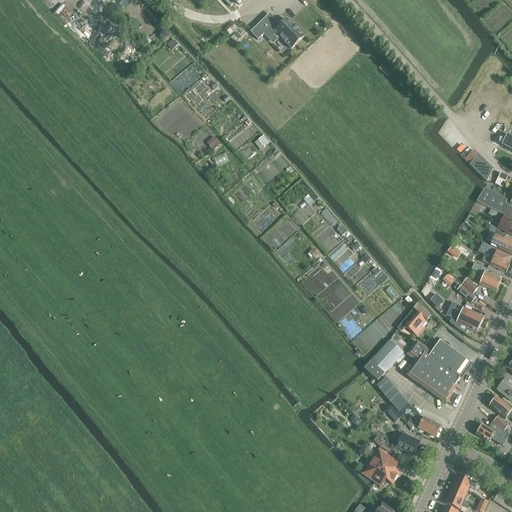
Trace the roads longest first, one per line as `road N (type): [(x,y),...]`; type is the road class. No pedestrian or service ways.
road 1 (unclassified): [(511,174),(494,165),(347,0)]
road 2 (tertiary): [(452,449),(511,313)]
